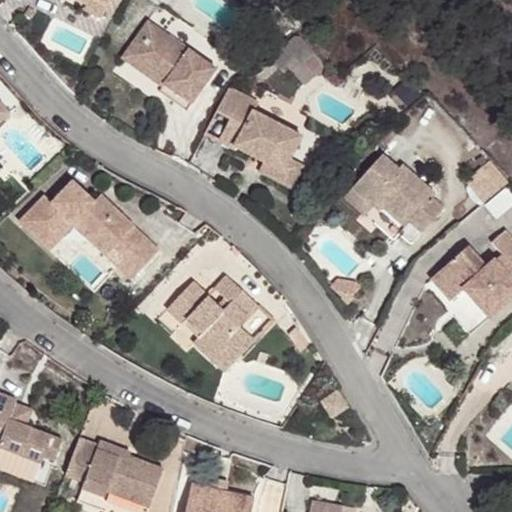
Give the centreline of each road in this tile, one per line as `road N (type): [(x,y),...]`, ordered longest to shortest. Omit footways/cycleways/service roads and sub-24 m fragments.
road 1 (residential): [(0,49),(105,148),(231,217),(274,255),(412,478)]
road 2 (residential): [(0,291),(32,323),(156,396),(322,459),(412,478)]
